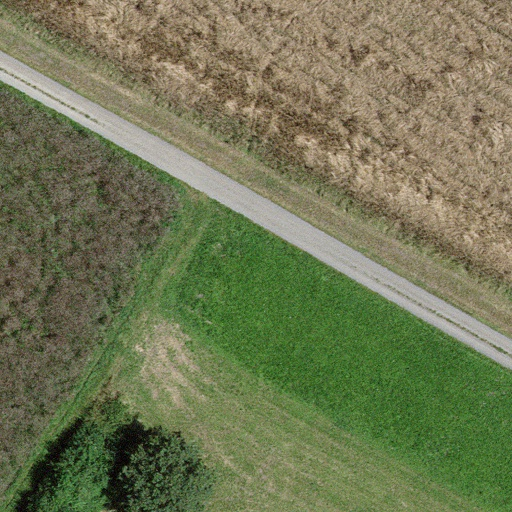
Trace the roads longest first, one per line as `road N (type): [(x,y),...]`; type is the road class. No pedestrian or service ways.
road 1 (track): [(511,341),(0,54)]
road 2 (track): [(19,511),(224,179)]
